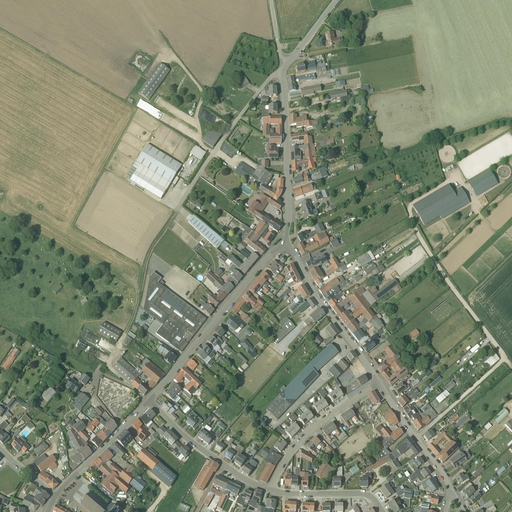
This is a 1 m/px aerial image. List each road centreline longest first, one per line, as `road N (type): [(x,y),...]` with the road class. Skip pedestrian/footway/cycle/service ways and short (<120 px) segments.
road 1 (residential): [(140,288),(152,245),(233,119),(281,68)]
road 2 (tertiary): [(146,399),(282,244)]
road 3 (tertiary): [(282,244),(281,68)]
road 4 (residential): [(379,383),(282,244)]
road 5 (unclassified): [(504,358),(414,227)]
road 6 (residential): [(269,489),(317,423),(379,383)]
road 7 (tertiary): [(53,496),(146,399)]
road 8 (residential): [(381,511),(361,492),(269,489)]
